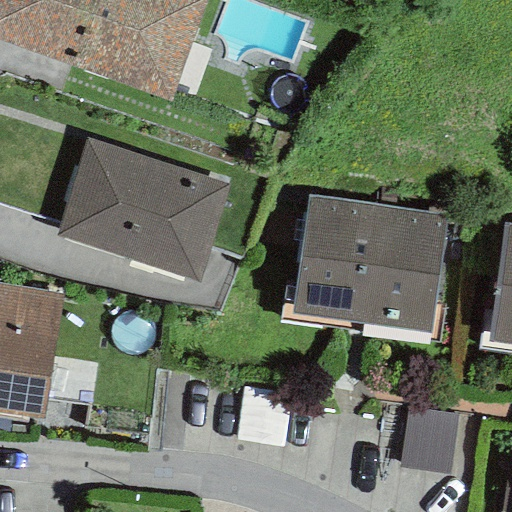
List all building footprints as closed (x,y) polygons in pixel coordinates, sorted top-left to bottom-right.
[(206,0),(0,0),(0,40),(169,101),(206,0)] [(228,184),(84,140),(54,236),(198,280),(228,184)] [(358,323),(375,205),(308,195),(291,314),(358,323)] [(375,205),(358,323),(428,333),(445,214),(375,205)] [(511,344),(511,223),(506,222),(490,341),(511,344)] [(63,294),(0,284),(0,413),(42,421),(63,294)] [(457,416),(405,408),(397,467),(449,474),(457,416)]
